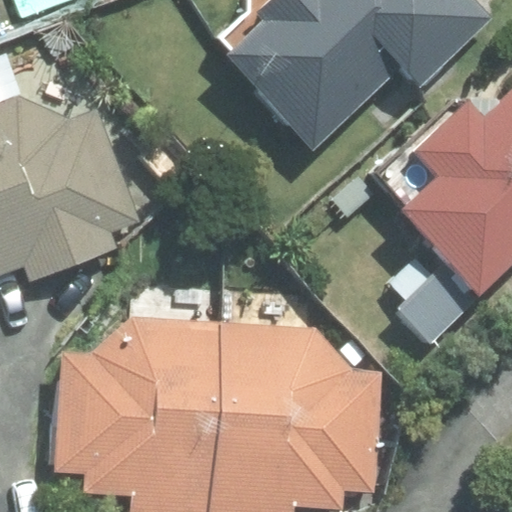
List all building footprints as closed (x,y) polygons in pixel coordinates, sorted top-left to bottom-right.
[(224,37),(309,132),(397,51),(416,70),(485,8),(478,0),(261,0),(262,1),(224,37)] [(461,83),(410,132),(434,156),(398,190),(478,274),(511,241),(511,73),(480,104),(461,83)] [(0,263),(20,255),(25,269),(110,236),(107,226),(133,214),(91,103),(67,111),(14,86),(0,91),(0,263)] [(81,461),(80,478),(128,484),(125,510),(148,511),(199,511),(215,312),(132,305),(88,342),(59,340),(50,459),(81,461)] [(215,312),(199,511),(289,511),(291,497),(339,501),(341,480),(368,484),(379,365),(350,362),(314,320),(215,312)]
